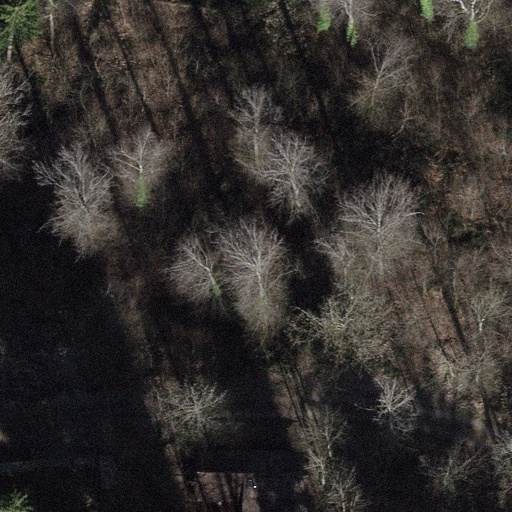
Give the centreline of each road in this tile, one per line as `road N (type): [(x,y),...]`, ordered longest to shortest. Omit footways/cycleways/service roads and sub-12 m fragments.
road 1 (track): [(0,428),(44,416),(337,400)]
road 2 (track): [(511,444),(337,400)]
